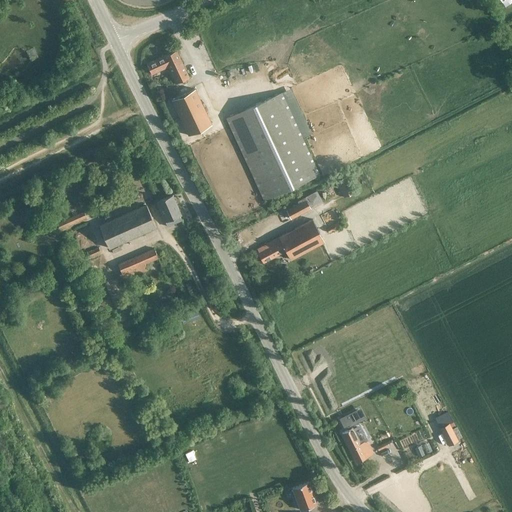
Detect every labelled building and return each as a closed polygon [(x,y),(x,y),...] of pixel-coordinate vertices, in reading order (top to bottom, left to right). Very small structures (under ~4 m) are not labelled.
[(146,63),(151,74),(168,66),(176,82),(188,76),(176,49),(146,63)] [(171,99),(188,134),(211,124),(195,88),(171,99)] [(265,200),(318,176),(301,137),(310,133),(291,88),(226,118),(265,200)] [(343,197),(353,191),(345,175),(334,181),(343,197)] [(165,221),(181,214),(172,194),(156,201),(159,208),(157,209),(160,214),(161,213),(165,221)] [(292,219),(310,209),(304,198),(298,201),(299,204),(287,210),(292,219)] [(98,224),(109,248),(156,227),(145,204),(98,224)] [(55,222),(58,228),(84,217),(81,211),(55,222)] [(262,263),(269,260),(285,252),(290,260),(324,242),(312,220),(257,249),(258,252),(257,253),(262,263)] [(327,227),(329,232),(340,226),(338,221),(327,227)] [(102,253),(101,253),(98,246),(87,250),(90,258),(80,262),(83,269),(105,260),(102,253)] [(157,256),(153,247),(118,263),(121,272),(119,273),(124,284),(132,280),(130,276),(146,269),(143,262),(157,256)] [(356,460),(373,451),(366,438),(360,442),(352,426),(357,424),(355,419),(347,423),(349,428),(342,431),(356,460)] [(448,422),(439,427),(448,444),(457,440),(448,422)] [(316,503),(308,481),(292,487),(300,509),(316,503)]
